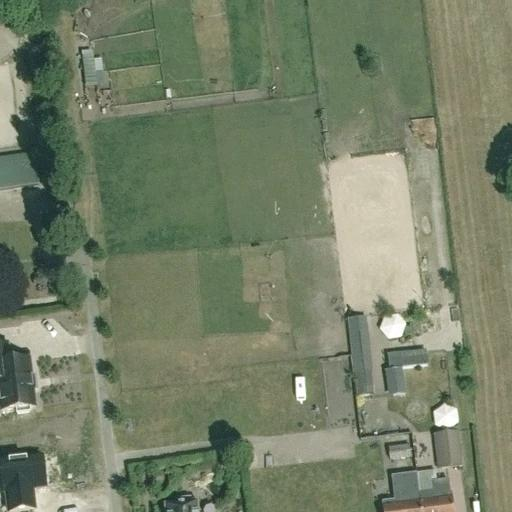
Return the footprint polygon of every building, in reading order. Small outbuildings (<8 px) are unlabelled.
[(0,188),(39,187),(37,153),(0,155),(0,188)] [(393,342),(411,329),(399,312),(381,324),(393,342)] [(29,409),(35,409),(29,361),(10,363),(8,346),(0,346),(0,411),(0,413),(16,411),(16,416),(29,414),(29,409)] [(390,371),(424,366),(422,355),(414,356),(414,358),(403,360),(403,357),(389,359),(390,371)] [(386,373),(389,399),(404,398),(401,371),(386,373)] [(357,398),(374,396),(371,373),(355,374),(357,398)] [(431,406),(413,407),(414,422),(437,421),(438,428),(461,427),(460,409),(431,410),(431,406)] [(438,471),(463,468),(458,433),(433,436),(438,471)] [(389,462),(411,460),(409,447),(388,449),(389,462)] [(52,511),(53,470),(22,470),(22,473),(2,473),(2,499),(13,499),(13,495),(22,495),(22,511),(52,511)] [(420,511),(419,497),(416,475),(391,478),(394,502),(382,504),(382,511),(420,511)] [(420,511),(452,511),(451,495),(450,495),(448,482),(432,484),(434,496),(419,497),(420,511)] [(164,511),(197,511),(197,503),(192,504),(192,501),(190,499),(181,500),(179,502),(179,505),(164,507),(164,511)]
